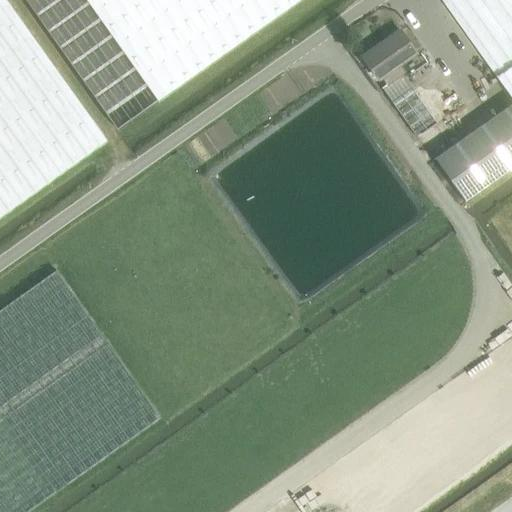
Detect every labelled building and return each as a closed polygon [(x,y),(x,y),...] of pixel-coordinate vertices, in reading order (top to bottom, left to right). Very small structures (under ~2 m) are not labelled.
[(0,0),(0,212),(94,146),(105,138),(5,0),(0,0)] [(26,0),(118,129),(299,0),(26,0)] [(511,0),(439,0),(419,15),(454,64),(478,97),(511,73),(511,0)] [(388,85),(403,74),(399,68),(418,55),(401,30),(362,57),(380,82),(384,79),(388,85)] [(511,104),(435,159),(466,202),(511,169),(511,104)] [(0,311),(0,511),(29,511),(161,419),(57,271),(0,311)]
